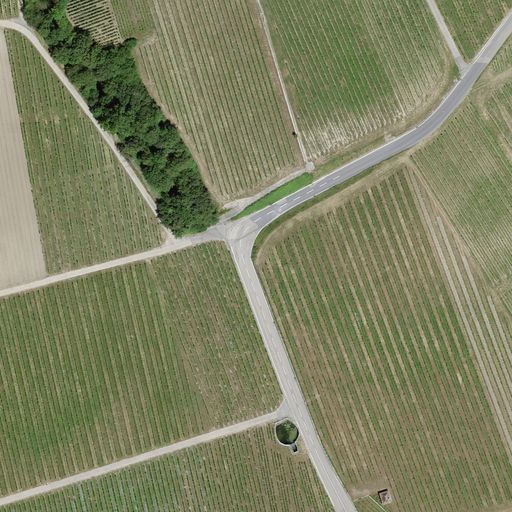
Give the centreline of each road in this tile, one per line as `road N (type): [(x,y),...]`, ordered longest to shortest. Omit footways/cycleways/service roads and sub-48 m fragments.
road 1 (tertiary): [(346,511),(298,408),(241,235),(255,220),(417,136),(511,22)]
road 2 (track): [(241,235),(179,244),(32,36),(0,22)]
road 3 (track): [(0,502),(298,408)]
road 4 (track): [(0,293),(179,244)]
